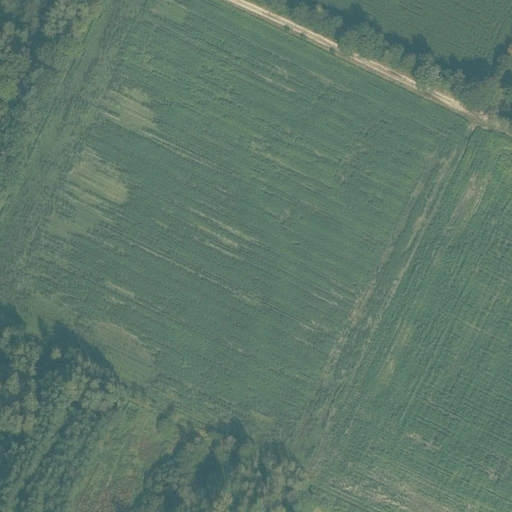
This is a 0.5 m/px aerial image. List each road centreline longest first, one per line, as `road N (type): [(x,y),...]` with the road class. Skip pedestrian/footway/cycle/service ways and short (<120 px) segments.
road 1 (track): [(511,130),(238,0)]
road 2 (track): [(83,0),(58,43),(27,69),(0,126)]
